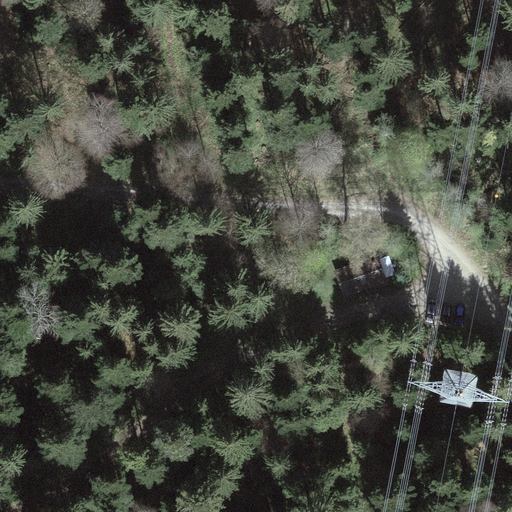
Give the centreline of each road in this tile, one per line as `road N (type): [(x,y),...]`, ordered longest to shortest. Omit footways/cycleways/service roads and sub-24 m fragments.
road 1 (track): [(511,321),(407,305),(310,313),(202,365),(56,489),(0,506)]
road 2 (track): [(0,187),(404,215),(428,226),(511,321)]
road 3 (track): [(164,0),(177,95),(231,200)]
